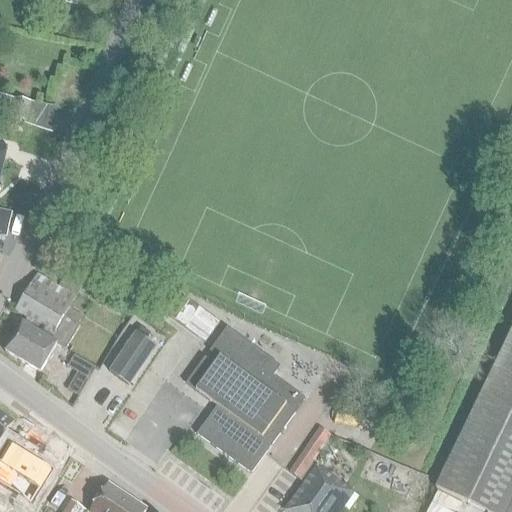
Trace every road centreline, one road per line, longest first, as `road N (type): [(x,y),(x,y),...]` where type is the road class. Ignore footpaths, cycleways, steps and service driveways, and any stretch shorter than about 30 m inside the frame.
road 1 (residential): [(0,293),(137,0)]
road 2 (secondary): [(188,511),(0,377)]
